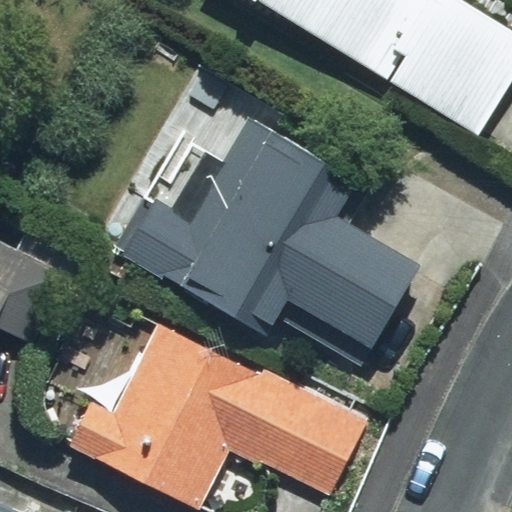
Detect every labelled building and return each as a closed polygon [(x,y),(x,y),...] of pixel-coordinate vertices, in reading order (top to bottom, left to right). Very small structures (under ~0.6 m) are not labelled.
[(511,0),(295,0),(490,126),(511,92),(511,0)] [(139,241),(298,329),(315,297),(402,345),(453,253),(359,201),(383,156),(259,87),(199,196),(172,181),(139,241)] [(0,349),(19,316),(55,336),(89,276),(0,227),(0,349)] [(99,442),(219,504),(250,444),(339,489),(381,406),(172,299),(99,442)] [(103,511),(0,466),(0,511),(103,511)]
